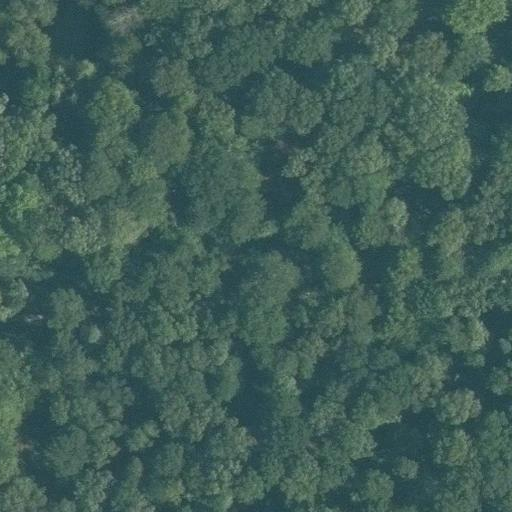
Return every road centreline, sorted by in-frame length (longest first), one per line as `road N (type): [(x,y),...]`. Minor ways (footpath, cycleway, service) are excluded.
road 1 (track): [(237,303),(511,284)]
road 2 (unclassified): [(0,322),(237,303)]
